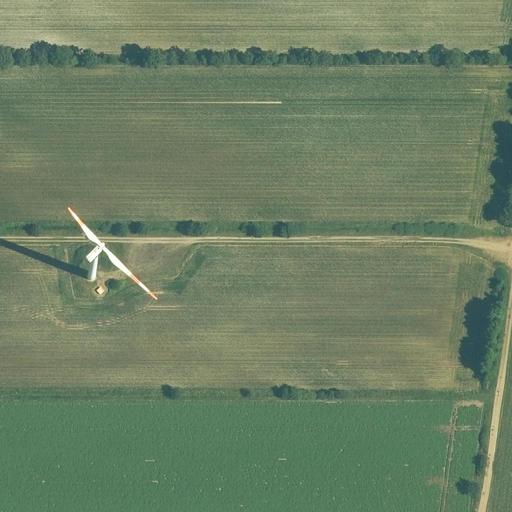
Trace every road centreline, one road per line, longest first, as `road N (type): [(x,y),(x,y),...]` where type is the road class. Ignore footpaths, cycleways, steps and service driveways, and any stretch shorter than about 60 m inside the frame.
road 1 (track): [(0,240),(511,241)]
road 2 (track): [(511,302),(480,511)]
